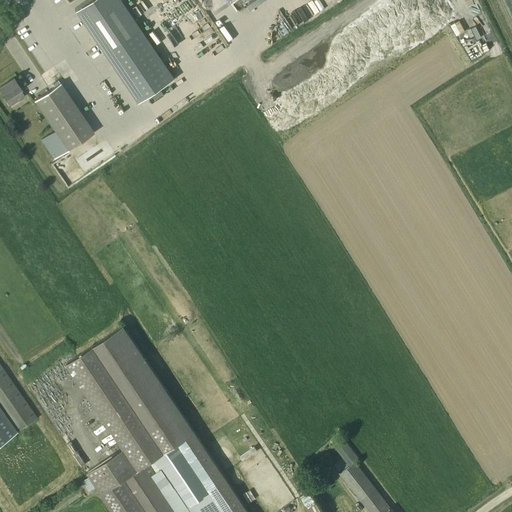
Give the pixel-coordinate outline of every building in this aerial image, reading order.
[(120,0),(93,0),(79,10),(140,101),(173,79),(120,0)] [(214,33),(207,22),(202,25),(199,21),(192,26),(199,36),(204,32),(207,37),(214,33)] [(22,89),(14,77),(0,86),(0,87),(7,98),(5,99),(10,106),(25,96),(21,90),(22,89)] [(34,101),(68,150),(94,132),(61,82),(34,101)] [(248,511),(124,325),(67,363),(123,447),(87,471),(90,475),(81,481),(85,486),(89,492),(97,486),(114,511),(248,511)] [(0,443),(37,418),(0,364),(0,443)] [(254,445),(240,455),(244,460),(258,450),(254,445)] [(355,461),(343,471),(374,511),(394,511),(382,496),(355,461)] [(309,511),(324,511),(315,490),(302,496),(309,511)]
